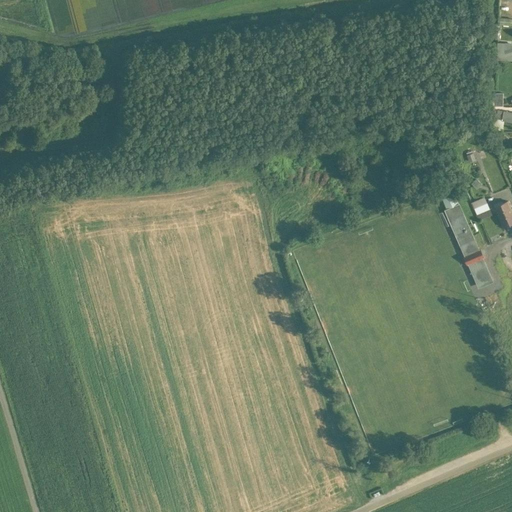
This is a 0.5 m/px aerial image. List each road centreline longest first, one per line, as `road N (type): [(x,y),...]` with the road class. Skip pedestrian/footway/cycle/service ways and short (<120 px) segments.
road 1 (unclassified): [(511,446),(354,511)]
road 2 (unclassified): [(0,379),(42,511)]
